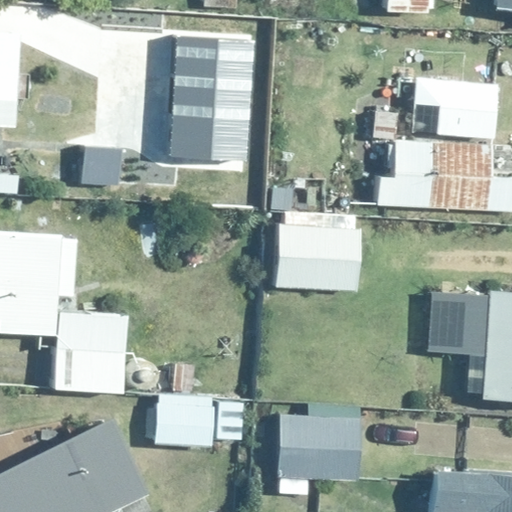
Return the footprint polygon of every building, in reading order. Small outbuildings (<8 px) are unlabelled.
[(390,0),(389,13),(432,16),(432,0),(390,0)] [(0,126),(17,127),(20,30),(0,29),(0,126)] [(255,41),(178,36),(171,156),(248,161),(255,41)] [(417,77),(411,133),(491,141),(497,85),(417,77)] [(380,204),(511,210),(511,178),(489,177),(490,146),(397,142),(395,177),(381,177),(380,204)] [(119,146),(82,146),(82,185),(119,185),(119,146)] [(362,228),(279,222),(275,286),(357,292),(362,228)] [(123,310),(49,308),(50,293),(71,293),(73,236),(53,236),(54,226),(0,224),(0,330),(30,331),(29,348),(48,348),(47,387),(153,390),(154,357),(122,356),(123,310)] [(484,356),(482,400),(511,401),(511,295),(428,291),(425,353),(484,356)] [(214,402),(157,399),(155,446),(211,449),(214,402)] [(360,418),(279,415),(276,477),(357,481),(360,418)] [(113,418),(0,472),(0,511),(112,511),(150,494),(113,418)] [(511,511),(511,475),(439,472),(436,511),(511,511)]
